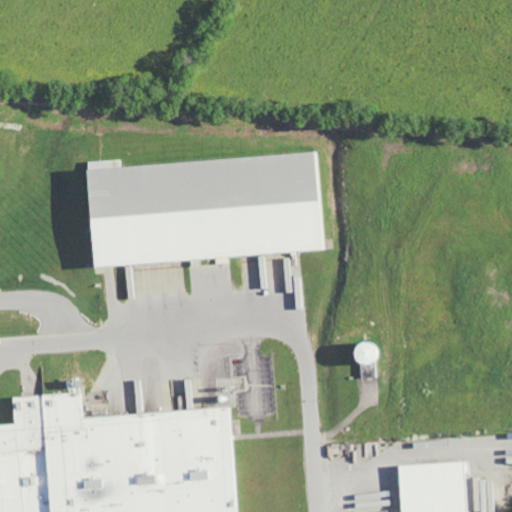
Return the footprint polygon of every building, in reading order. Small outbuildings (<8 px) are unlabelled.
[(325,250),(319,152),(81,165),(86,266),(214,259),(214,264),(226,263),(226,256),(325,250)] [(358,362),(358,378),(376,377),(375,343),(347,344),(347,362),(358,362)] [(0,511),(235,511),(230,407),(79,416),(77,369),(0,414),(0,511)] [(395,511),(467,511),(466,461),(394,464),(395,511)] [(490,511),(490,480),(479,480),(478,511),(490,511)]
